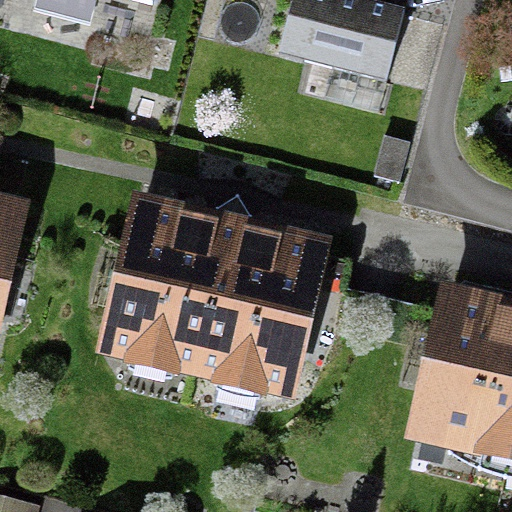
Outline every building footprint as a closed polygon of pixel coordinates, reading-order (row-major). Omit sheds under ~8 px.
[(150,0),(78,0),(146,17),(150,0)] [(290,0),(277,55),(385,80),(403,0),(290,0)] [(319,247),(141,203),(106,344),(285,387),(319,247)] [(0,286),(19,213),(0,208),(0,286)] [(511,311),(449,297),(418,430),(511,451),(511,311)] [(0,503),(0,511),(29,511),(30,511),(0,503)]
